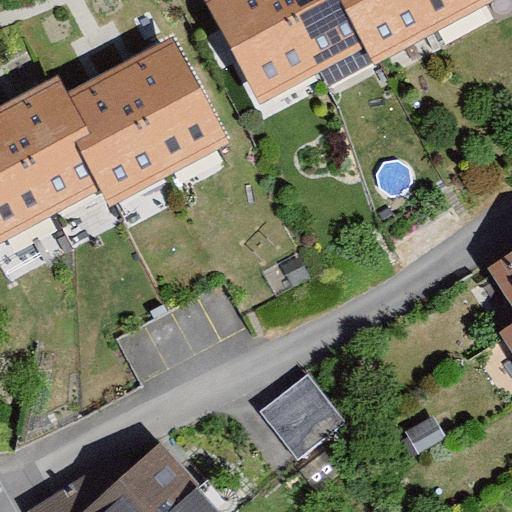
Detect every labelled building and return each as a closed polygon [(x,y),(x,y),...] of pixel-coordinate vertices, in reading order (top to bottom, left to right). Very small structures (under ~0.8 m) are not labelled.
[(234,0),(220,8),(280,118),(379,65),(388,82),(509,16),(500,0),(234,0)] [(71,90),(0,129),(0,244),(11,263),(117,204),(128,224),(246,159),(185,50),(81,108),(71,90)] [(511,270),(497,281),(511,301),(511,347),(511,348),(511,270)] [(318,389),(270,426),(309,477),(358,440),(318,389)] [(224,511),(175,459),(162,470),(152,451),(52,511),(224,511)]
